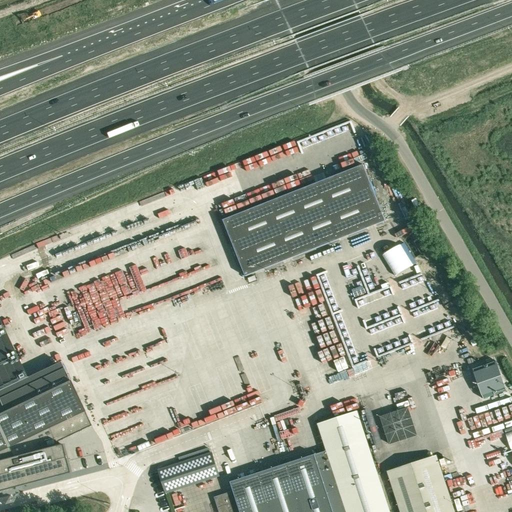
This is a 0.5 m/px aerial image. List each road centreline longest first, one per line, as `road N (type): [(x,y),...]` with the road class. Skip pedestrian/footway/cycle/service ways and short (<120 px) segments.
road 1 (motorway): [(0,211),(511,9)]
road 2 (motorway): [(0,170),(444,0)]
road 3 (unclassified): [(511,335),(400,142),(351,100),(302,0)]
road 4 (motorway): [(339,0),(0,131)]
road 5 (unknown): [(486,511),(464,438),(421,367),(301,398)]
road 6 (unknown): [(283,365),(392,328),(403,312),(379,288),(357,284),(287,305)]
road 7 (unknown): [(23,277),(205,202)]
road 8 (unknown): [(214,225),(33,298)]
road 9 (unknown): [(229,265),(51,336)]
road 10 (motorway): [(225,0),(65,61)]
road 11 (unknown): [(238,286),(96,337)]
road 12 (unknown): [(245,467),(229,424),(301,398)]
